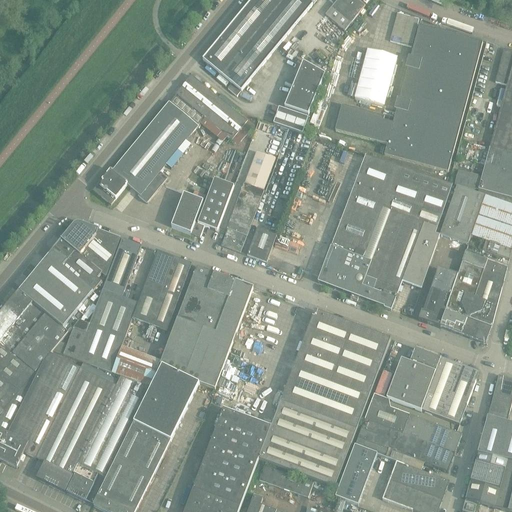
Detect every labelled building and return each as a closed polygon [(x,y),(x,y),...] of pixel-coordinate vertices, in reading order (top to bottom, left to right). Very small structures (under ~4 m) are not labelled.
[(253,0),(203,61),(242,93),(318,0),(253,0)] [(356,0),(338,0),(333,6),(325,16),(344,32),(365,7),(356,0)] [(397,14),(389,42),(411,48),(418,20),(397,14)] [(342,106),(335,131),(387,145),(384,156),(448,173),(482,43),(468,40),(468,39),(456,35),(456,36),(445,33),(445,32),(433,29),(433,30),(419,26),(407,69),(417,72),(409,102),(399,99),(393,124),(383,122),(384,118),(342,106)] [(368,52),(355,100),(384,108),(397,60),(368,52)] [(308,117),(325,76),(303,64),(284,109),(308,117)] [(511,154),(511,69),(491,149),(511,154)] [(177,97),(170,105),(198,128),(205,119),(232,142),(248,123),(236,113),(191,78),(176,96),(177,97)] [(469,122),(483,126),(490,99),(477,95),(469,122)] [(192,135),(198,128),(170,105),(169,104),(112,173),(110,172),(94,192),(111,206),(127,186),(139,196),(138,198),(147,205),(167,180),(159,174),(191,135),(192,135)] [(307,119),(278,110),(273,125),(302,134),(307,119)] [(283,147),(273,143),(269,151),(279,155),(283,147)] [(490,148),(485,166),(511,173),(511,154),(491,149),(490,148)] [(228,230),(221,248),(240,255),(246,237),(247,238),(264,193),(263,193),(275,161),(257,154),(245,186),(244,186),(227,230),(228,230)] [(388,212),(404,170),(366,157),(318,284),(352,296),(350,299),(357,302),(358,299),(359,299),(391,213),(388,212)] [(477,195),(485,197),(511,206),(511,173),(485,166),(482,179),(477,178),(478,177),(459,171),(455,186),(474,192),(474,190),(478,191),(477,195)] [(388,212),(391,213),(424,225),(442,232),(456,188),(404,170),(388,212)] [(197,226),(204,228),(217,233),(234,188),(214,181),(197,226)] [(468,246),(471,237),(485,197),(477,195),(457,188),(456,188),(442,232),(440,237),(468,246)] [(204,201),(183,194),(178,205),(199,213),(204,201)] [(483,251),(509,260),(511,250),(511,206),(485,197),(471,237),(486,242),(483,251)] [(288,205),(278,201),(276,206),(286,210),(288,205)] [(199,213),(178,205),(174,217),(195,225),(199,213)] [(283,217),(274,213),(272,218),(282,222),(283,217)] [(424,225),(391,213),(359,299),(385,309),(385,310),(392,312),(402,283),(424,225)] [(195,225),(174,217),(170,229),(190,236),(195,225)] [(204,228),(197,226),(195,225),(194,226),(191,236),(200,240),(204,228)] [(442,232),(424,225),(402,283),(421,291),(439,236),(440,237),(442,232)] [(54,251),(19,293),(64,330),(102,284),(101,284),(105,280),(101,276),(102,275),(106,278),(120,239),(99,231),(99,230),(98,233),(80,226),(80,228),(76,228),(75,228),(64,242),(61,241),(54,251)] [(247,257),(266,264),(276,236),(257,229),(247,257)] [(279,238),(276,246),(297,254),(300,246),(279,238)] [(123,240),(103,292),(122,299),(142,247),(123,240)] [(158,254),(139,305),(133,320),(150,326),(175,260),(158,254)] [(440,329),(462,336),(487,262),(465,254),(458,277),(440,329)] [(175,260),(150,326),(167,333),(192,266),(175,260)] [(507,270),(487,262),(462,336),(487,346),(507,270)] [(178,319),(195,326),(215,275),(197,268),(178,319)] [(422,314),(419,321),(419,322),(440,329),(458,277),(439,271),(424,315),(422,314)] [(236,282),(215,275),(195,326),(216,334),(236,282)] [(215,391),(253,289),(236,282),(216,334),(195,326),(178,319),(160,365),(163,366),(200,386),(215,391)] [(113,375),(123,348),(133,320),(139,305),(122,299),(103,292),(90,327),(81,323),(74,331),(64,357),(113,376),(113,375)] [(19,293),(0,316),(0,344),(17,358),(36,374),(51,355),(69,334),(64,330),(19,293)] [(317,313),(282,404),(273,429),(272,429),(260,461),(335,489),(356,432),(391,341),(317,313)] [(0,377),(1,378),(17,358),(0,344),(0,377)] [(123,348),(113,375),(150,389),(160,363),(123,348)] [(479,374),(440,359),(415,350),(409,365),(401,361),(386,400),(388,401),(420,413),(421,412),(459,426),(479,374)] [(23,454),(36,460),(81,370),(51,355),(36,374),(4,413),(0,420),(0,460),(1,462),(5,464),(16,469),(23,454)] [(151,390),(106,480),(93,507),(103,511),(136,511),(200,386),(163,366),(151,390)] [(64,493),(73,475),(116,388),(81,370),(36,460),(44,464),(37,479),(64,493)] [(511,381),(499,378),(497,384),(478,456),(511,463),(511,426),(507,425),(511,406),(511,381)] [(97,476),(106,480),(151,390),(121,379),(116,388),(73,475),(75,476),(66,493),(85,503),(94,485),(93,485),(97,476)] [(365,421),(402,435),(454,455),(462,436),(390,409),(388,401),(386,400),(375,396),(365,421)] [(240,511),(260,461),(272,429),(225,410),(185,511),(240,511)] [(402,435),(365,421),(355,448),(389,460),(392,452),(425,465),(424,466),(432,469),(432,468),(448,473),(454,455),(402,435)] [(378,456),(355,448),(336,500),(358,508),(378,456)] [(511,463),(478,456),(475,467),(466,501),(494,509),(493,511),(508,511),(511,495),(511,463)] [(405,488),(412,470),(397,464),(390,483),(405,488)] [(313,484),(266,467),(261,482),(308,499),(313,484)] [(438,511),(442,502),(449,484),(412,470),(405,488),(407,489),(419,494),(426,496),(424,504),(428,506),(426,511),(438,511)] [(390,483),(386,492),(403,498),(407,489),(405,488),(390,483)] [(400,508),(410,511),(412,511),(419,494),(407,489),(403,498),(400,508)] [(403,498),(386,492),(383,502),(400,508),(403,498)] [(419,494),(412,511),(426,511),(428,506),(424,504),(426,496),(419,494)] [(248,511),(277,511),(262,506),(264,501),(254,497),(248,511)] [(336,511),(339,504),(331,502),(328,511),(320,509),(318,511),(336,511)] [(475,511),(477,507),(465,503),(462,511),(475,511)]
